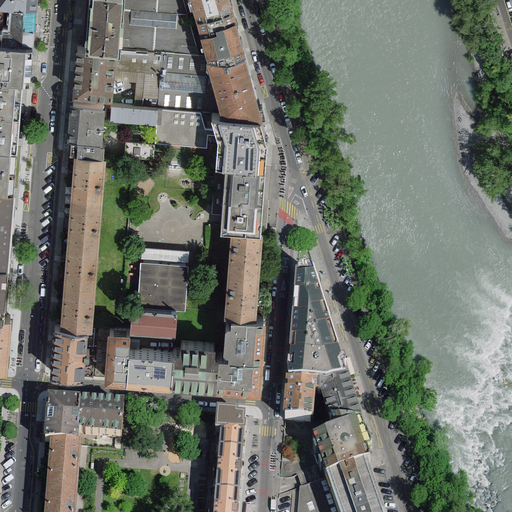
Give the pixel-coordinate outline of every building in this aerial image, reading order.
[(121,48),(124,0),(90,0),(88,36),(90,36),(89,45),(116,47),(121,48)] [(124,0),(121,48),(163,51),(200,54),(185,0),(124,0)] [(229,0),(187,0),(188,2),(195,0),(199,15),(231,6),(229,0)] [(2,26),(1,38),(33,41),(36,5),(13,4),(12,27),(2,26)] [(245,52),(231,6),(199,15),(205,37),(201,38),(202,43),(206,42),(210,56),(228,57),(245,52)] [(0,73),(23,76),(30,76),(33,41),(1,38),(0,37),(0,73)] [(112,95),(114,68),(116,47),(89,45),(78,45),(75,92),(105,94),(112,95)] [(161,73),(163,51),(121,48),(116,47),(114,68),(138,71),(161,73)] [(225,112),(210,56),(200,54),(163,51),(161,73),(158,106),(212,111),(225,112)] [(228,57),(210,56),(225,112),(261,114),(245,52),(228,57)] [(138,71),(136,104),(158,106),(161,73),(138,71)] [(0,73),(0,107),(20,109),(23,76),(0,73)] [(75,92),(74,99),(104,102),(105,94),(75,92)] [(71,136),(101,139),(104,102),(74,99),(71,136)] [(157,121),(158,106),(136,104),(112,102),(111,117),(157,121)] [(158,106),(157,121),(156,141),(208,145),(208,143),(218,144),(218,133),(212,111),(158,106)] [(0,143),(17,145),(20,109),(0,107),(0,143)] [(262,117),(261,114),(225,112),(212,111),(218,133),(218,144),(216,160),(226,161),(266,164),(268,137),(262,117)] [(101,139),(71,136),(70,147),(70,150),(77,150),(104,152),(105,140),(101,139)] [(154,156),(155,141),(126,139),(125,154),(134,155),(154,156)] [(0,184),(14,185),(17,145),(0,143),(0,184)] [(104,152),(77,150),(74,194),(101,196),(104,152)] [(224,192),(226,161),(216,160),(212,212),(222,213),(224,192)] [(224,192),(264,196),(266,164),(226,161),(224,192)] [(14,185),(0,184),(0,260),(8,261),(14,185)] [(234,225),(261,227),(264,196),(224,192),(222,213),(222,224),(234,225)] [(101,196),(74,194),(70,237),(97,239),(101,196)] [(258,264),(261,227),(234,225),(231,262),(230,269),(258,271),(258,264)] [(97,239),(70,237),(67,280),(94,282),(97,239)] [(138,305),(178,307),(186,308),(189,262),(165,261),(141,259),(138,305)] [(255,314),(258,271),(230,269),(227,312),(233,312),(255,314)] [(321,360),(339,355),(313,273),(309,270),(305,269),(301,271),(299,274),(298,277),(291,357),(321,360)] [(94,282),(67,280),(63,324),(89,326),(94,282)] [(133,304),(131,329),(176,332),(178,307),(138,305),(133,304)] [(255,314),(233,312),(233,320),(229,320),(227,321),(225,343),(227,346),(230,346),(230,353),(261,356),(264,315),(255,314)] [(3,314),(0,313),(0,366),(6,367),(11,315),(3,314)] [(85,373),(89,326),(63,324),(56,323),(52,371),(85,373)] [(89,326),(85,373),(95,374),(98,344),(94,344),(95,331),(95,326),(89,326)] [(111,327),(95,326),(95,331),(99,331),(98,344),(95,374),(108,375),(111,327)] [(127,376),(129,347),(131,329),(120,328),(111,327),(108,375),(127,376)] [(217,383),(219,352),(214,352),(215,343),(182,341),(181,347),(175,347),(175,350),(172,380),(217,383)] [(172,380),(175,350),(129,347),(127,376),(172,380)] [(258,386),(261,356),(230,353),(219,352),(217,383),(258,386)] [(325,385),(346,378),(344,371),(347,370),(344,362),(341,363),(339,355),(321,360),(291,357),(289,382),(319,385),(325,385)] [(332,423),(361,424),(346,378),(325,385),(319,385),(319,395),(323,395),(332,423)] [(319,395),(319,385),(289,382),(286,419),(313,421),(315,394),(319,395)] [(78,433),(80,403),(50,401),(46,442),(54,443),(77,445),(78,433)] [(78,433),(86,433),(86,435),(122,438),(125,406),(80,403),(78,433)] [(220,451),(243,453),(246,419),(238,419),(239,415),(217,413),(216,434),(221,434),(220,451)] [(330,478),(368,465),(371,464),(367,453),(371,452),(372,449),(368,436),(365,435),(361,424),(332,423),(335,433),(313,440),(316,449),(313,450),(321,472),(324,472),(327,479),(330,478)] [(77,445),(54,443),(50,494),(75,497),(80,446),(77,445)] [(217,494),(239,496),(243,453),(220,451),(217,494)] [(341,511),(383,511),(368,465),(330,478),(341,511)] [(341,511),(330,478),(327,479),(312,484),(322,511),(341,511)] [(322,511),(312,484),(301,489),(298,511),(322,511)] [(74,511),(75,497),(50,494),(48,511),(74,511)] [(215,511),(238,511),(239,496),(217,494),(215,511)]
